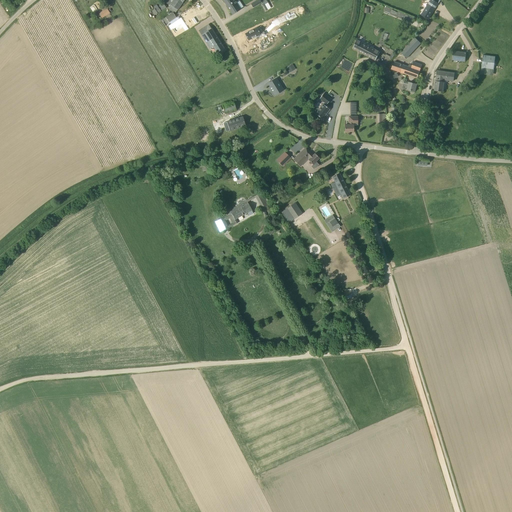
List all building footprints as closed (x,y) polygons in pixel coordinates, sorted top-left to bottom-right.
[(176,12),(184,0),(173,0),(168,8),(174,12),(176,12)] [(223,0),(232,14),(240,9),(235,1),(237,0),(223,0)] [(423,12),(421,15),(428,19),(440,0),(430,0),(427,5),(423,12)] [(161,11),(166,8),(163,4),(158,7),(157,5),(153,7),(158,13),(161,11)] [(99,13),(102,18),(110,14),(107,8),(99,13)] [(196,8),(186,14),(192,23),(190,24),(192,28),(200,23),(197,19),(196,20),(193,17),(199,13),(196,8)] [(390,13),(390,15),(406,21),(406,22),(412,24),(414,18),(408,16),(398,12),(397,12),(392,10),(391,10),(390,13)] [(166,24),(169,22),(176,17),(173,13),(166,17),(163,19),(166,24)] [(209,25),(199,31),(210,49),(213,47),(218,54),(225,50),(209,25)] [(257,28),(245,34),(248,40),(255,37),(256,39),(265,35),(264,32),(260,34),(257,28)] [(401,53),(406,58),(421,43),(415,38),(401,53)] [(380,52),(357,40),(353,48),(376,60),(380,52)] [(453,51),(452,60),(465,61),(466,53),(453,51)] [(494,69),(496,57),(483,55),(481,74),(494,76),(494,69)] [(409,64),(408,67),(394,62),(391,69),(417,78),(422,65),(413,62),(412,65),(409,64)] [(287,67),(290,72),(295,68),(292,64),(287,67)] [(455,73),(442,72),(437,71),(436,79),(436,81),(434,91),(443,92),(445,80),(454,81),(455,73)] [(276,79),(268,84),(275,95),(283,90),(276,79)] [(404,81),(403,88),(408,90),(408,91),(414,93),(414,91),(415,92),(417,84),(404,81)] [(325,105),(326,104),(331,99),(323,93),(319,99),(324,103),(323,104),(315,114),(322,119),(330,109),(325,105)] [(222,106),(200,113),(203,120),(236,110),(235,106),(241,104),(239,100),(222,105),(222,106)] [(242,117),(224,123),(227,132),(245,126),(242,117)] [(345,132),(353,132),(353,124),(357,124),(357,117),(349,117),(349,125),(345,125),(345,132)] [(206,132),(200,136),(204,141),(209,137),(206,132)] [(319,165),(316,162),(317,162),(316,161),(319,158),(315,153),(313,155),(306,147),(293,159),(300,166),(308,158),(309,159),(308,160),(313,165),(311,166),(314,169),(315,167),(316,168),(319,165)] [(291,158),(285,153),(277,160),(283,166),(291,158)] [(350,195),(347,188),(340,174),(333,177),(335,182),(331,184),(337,195),(340,194),(339,193),(340,193),(343,199),(350,195)] [(255,196),(262,210),(268,206),(268,205),(270,204),(263,192),(261,193),(261,192),(255,196)] [(237,223),(235,219),(247,213),(249,216),(253,213),(252,210),(248,204),(247,201),(226,212),(227,215),(217,221),(222,231),(237,223)] [(289,218),(291,216),(294,219),(302,213),(295,203),(284,211),(289,218)] [(341,227),(338,223),(334,218),(326,224),(330,229),(333,227),(336,231),(341,227)] [(275,231),(272,227),(267,232),(270,236),(275,231)]
